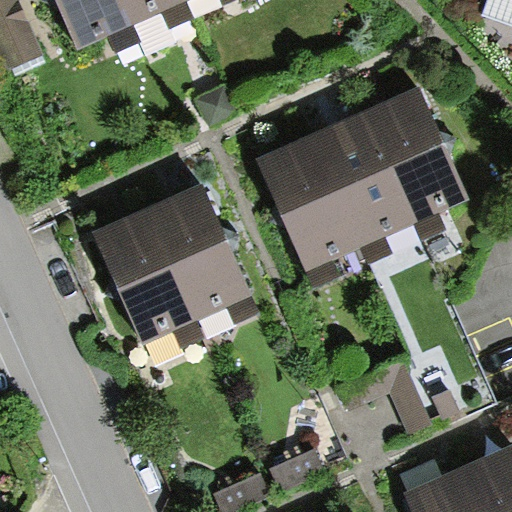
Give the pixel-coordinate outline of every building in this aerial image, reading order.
[(9,0),(0,0),(0,67),(32,54),(9,0)] [(47,0),(64,37),(146,0),(47,0)] [(412,85),(247,155),(296,269),(461,199),(412,85)] [(193,182),(83,231),(131,337),(240,288),(193,182)] [(404,355),(337,383),(348,409),(391,391),(408,431),(432,421),(404,355)] [(438,476),(404,491),(413,511),(511,511),(511,442),(484,455),(438,476)] [(318,446),(272,466),(282,488),(328,468),(318,446)] [(260,471),(217,487),(226,511),(269,494),(260,471)]
